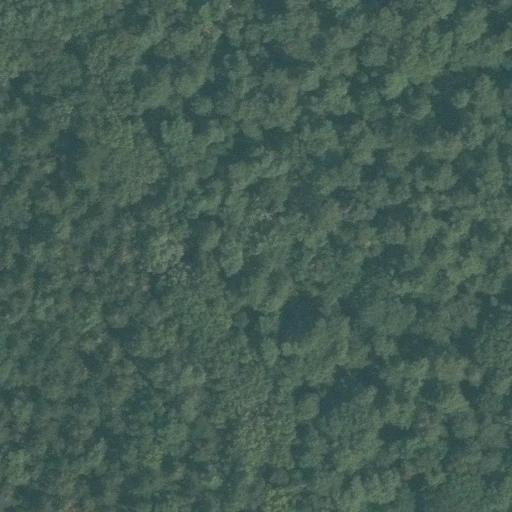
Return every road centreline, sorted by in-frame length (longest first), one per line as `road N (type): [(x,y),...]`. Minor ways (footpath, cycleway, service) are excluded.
road 1 (track): [(65,27),(253,409)]
road 2 (track): [(253,409),(316,511)]
